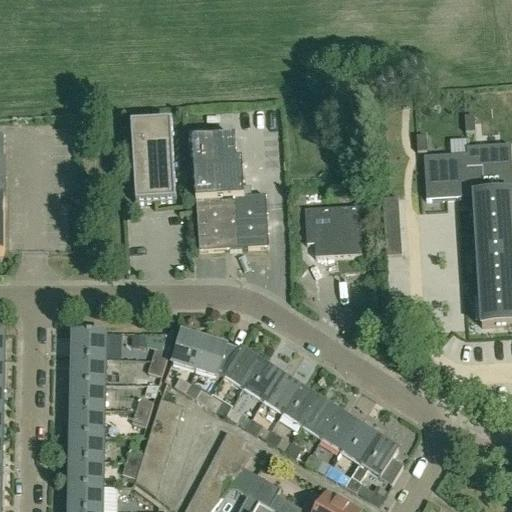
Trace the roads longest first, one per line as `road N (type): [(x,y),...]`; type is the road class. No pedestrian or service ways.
road 1 (residential): [(406,511),(452,429),(267,308),(207,293),(24,296)]
road 2 (residential): [(25,511),(24,296)]
